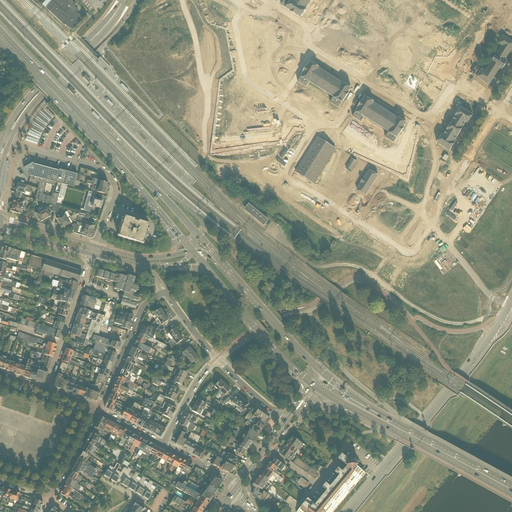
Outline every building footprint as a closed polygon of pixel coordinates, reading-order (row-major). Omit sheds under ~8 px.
[(53,0),(46,8),(64,26),(65,25),(71,30),(82,17),(73,8),(76,5),(70,0),(53,0)] [(195,0),(208,25),(225,30),(232,70),(219,80),(210,154),(286,143),(295,130),(334,135),(339,150),(394,174),(408,181),(416,143),(418,137),(416,137),(415,141),(414,141),(414,142),(415,142),(413,151),(411,151),(411,152),(413,153),(412,157),(410,157),(410,158),(411,158),(411,161),(410,161),(410,163),(407,162),(407,164),(410,165),(409,167),(408,167),(407,168),(405,168),(404,169),(407,170),(406,175),(405,174),(404,176),(400,174),(401,171),(399,170),(398,173),(394,171),(395,169),(394,168),(392,171),(389,169),(390,166),(389,165),(387,168),(384,167),(384,164),(383,163),(382,166),(378,164),(379,161),(378,161),(376,163),(372,161),(373,159),(372,158),(371,161),(367,159),(368,156),(367,156),(365,158),(361,156),(362,154),(361,153),(360,156),(356,154),(357,151),(356,151),(354,154),(350,152),(351,150),(350,150),(348,152),(344,150),(345,148),(344,147),(343,149),(341,148),(342,147),(342,146),(340,146),(339,144),(341,143),(340,142),(339,142),(336,134),(330,133),(330,131),(329,131),(328,133),(324,132),(324,130),(323,130),(323,132),(319,131),(319,127),(320,121),(318,120),(318,123),(314,123),(314,120),(313,120),(312,126),(311,126),(311,130),(307,130),(307,127),(305,127),(305,129),(301,129),(301,127),(300,127),(300,128),(294,128),(291,132),(289,131),(288,132),(290,133),(288,136),(286,135),(286,136),(287,137),(285,141),(284,140),(283,140),(283,141),(279,142),(279,140),(278,140),(278,142),(274,143),(273,141),(272,141),(272,143),(269,144),(268,140),(266,140),(266,143),(262,144),(262,141),(260,141),(261,144),(257,144),(256,142),(255,142),(255,145),(250,145),(250,143),(248,143),(249,146),(245,146),(244,144),(243,144),(243,147),(239,147),(238,145),(237,145),(237,148),(233,148),(232,145),(231,146),(231,149),(227,149),(226,146),(224,146),(225,149),(221,150),(220,147),(219,147),(219,150),(215,151),(215,149),(213,149),(214,145),(217,145),(217,144),(214,144),(214,139),(218,139),(218,138),(215,137),(215,134),(219,133),(219,132),(215,132),(216,127),(219,127),(219,126),(216,125),(217,121),(220,121),(220,120),(217,119),(218,115),(221,115),(221,114),(218,113),(218,109),(221,109),(222,107),(219,107),(219,103),(222,103),(222,102),(219,101),(220,97),(223,97),(223,96),(219,96),(219,92),(222,92),(222,91),(220,90),(220,86),(222,86),(223,85),(220,85),(221,82),(223,82),(224,81),(223,80),(226,78),(227,80),(228,79),(227,77),(231,74),(232,76),(233,75),(232,73),(235,71),(233,65),(236,64),(235,63),(233,63),(232,59),(234,58),(234,57),(232,57),(231,53),(238,52),(237,45),(230,46),(229,42),(231,41),(231,40),(229,40),(228,36),(230,35),(230,34),(228,34),(227,29),(223,27),(224,25),(222,25),(222,27),(216,25),(216,23),(215,22),(214,25),(209,23),(207,18),(209,17),(208,15),(206,16),(204,12),(207,10),(206,8),(203,10),(201,6),(204,4),(203,3),(200,4),(198,1),(199,0),(195,0)] [(292,0),(291,0),(284,0),(281,5),(291,11),(290,12),(296,16),(296,15),(301,18),(306,10),(306,9),(311,0),(292,0)] [(154,9),(155,11),(169,5),(168,3),(154,9)] [(424,106),(417,96),(425,79),(426,78),(425,78),(427,75),(427,76),(428,75),(427,74),(436,58),(449,58),(495,5),(492,3),(489,7),(486,5),(485,7),(488,9),(486,10),(487,11),(486,12),(483,10),(482,12),(484,14),(482,17),(481,16),(480,17),(481,18),(478,22),(477,21),(476,22),(477,23),(474,26),(473,25),(472,26),(473,27),(470,31),(469,30),(468,30),(470,32),(466,35),(465,34),(465,35),(466,36),(454,50),(451,53),(450,53),(449,53),(450,54),(448,56),(448,55),(447,55),(447,57),(443,56),(443,55),(442,55),(442,56),(437,56),(437,55),(436,55),(436,56),(435,56),(432,62),(431,62),(430,62),(431,63),(429,68),(428,67),(428,68),(429,69),(420,87),(418,86),(418,88),(419,89),(415,98),(418,102),(418,103),(418,104),(419,103),(422,107),(421,107),(421,109),(422,109),(422,112),(420,112),(420,113),(421,114),(421,117),(422,117),(424,106)] [(505,64),(506,62),(507,62),(505,61),(511,48),(511,41),(503,36),(498,44),(502,46),(487,71),(485,70),(484,72),(482,70),(476,66),(472,73),(475,75),(474,76),(475,77),(475,76),(477,77),(489,85),(500,68),(502,70),(503,68),(504,68),(506,64),(505,64)] [(319,68),(310,63),(308,67),(307,67),(303,73),(304,73),(298,82),(306,88),(310,82),(334,97),(330,103),(339,108),(345,99),(349,93),(351,89),(343,83),(343,84),(319,68)] [(85,75),(82,78),(88,84),(91,81),(85,75)] [(354,77),(352,77),(352,82),(364,83),(363,86),(365,86),(366,79),(364,78),(363,80),(361,80),(361,78),(360,78),(359,80),(358,80),(358,78),(356,77),(356,79),(354,79),(354,77)] [(70,87),(68,89),(73,95),(76,93),(70,87)] [(361,123),(362,122),(365,117),(389,132),(385,138),(394,143),(400,134),(404,128),(406,123),(398,118),(374,103),(365,97),(363,102),(362,102),(358,108),(359,108),(353,117),(361,123)] [(473,115),(461,108),(456,116),(456,117),(444,136),(442,135),(437,143),(450,151),(473,115)] [(313,183),(333,152),(335,149),(318,137),(296,172),(313,183)] [(347,167),(351,170),(356,162),(352,159),(347,167)] [(34,177),(33,180),(34,182),(39,183),(35,199),(50,203),(56,205),(57,202),(61,184),(74,187),(78,174),(73,173),(73,174),(72,174),(72,173),(69,172),(68,172),(67,172),(64,171),(63,171),(62,170),(60,170),(58,171),(53,169),(49,168),(33,164),(33,163),(24,168),(29,177),(30,176),(34,177)] [(364,180),(363,179),(361,183),(357,190),(366,196),(378,176),(370,170),(364,180)] [(87,184),(92,185),(92,186),(106,189),(108,183),(105,183),(105,181),(94,178),(93,179),(92,181),(89,181),(89,182),(87,181),(87,184)] [(17,191),(16,194),(22,196),(22,193),(25,194),(25,192),(29,193),(31,192),(32,187),(31,186),(27,185),(27,186),(18,184),(16,191),(17,191)] [(97,192),(105,194),(106,189),(92,186),(91,189),(97,191),(97,192)] [(100,209),(102,201),(94,199),(95,193),(90,192),(84,211),(92,213),(94,207),(100,209)] [(22,209),(22,208),(23,206),(24,202),(14,199),(12,206),(22,209)] [(21,214),(22,209),(12,206),(11,211),(21,214)] [(245,212),(265,229),(269,223),(249,206),(245,212)] [(45,219),(51,216),(46,207),(44,209),(41,210),(45,219)] [(41,210),(38,212),(35,213),(40,222),(45,219),(41,210)] [(69,218),(68,217),(67,218),(65,213),(56,218),(59,223),(69,218)] [(123,222),(122,221),(118,231),(120,232),(119,236),(142,244),(144,239),(145,240),(148,230),(147,229),(148,225),(125,217),(123,222)] [(72,223),(71,220),(69,221),(68,219),(69,218),(59,223),(62,229),(71,224),(72,223)] [(93,230),(95,224),(84,221),(84,224),(80,223),(81,223),(79,222),(77,222),(76,225),(79,226),(82,227),(82,226),(85,227),(84,228),(93,230)] [(82,227),(80,233),(86,235),(87,236),(87,235),(91,237),(93,230),(84,228),(85,227),(82,226),(82,227)] [(1,252),(30,259),(31,255),(2,246),(1,252)] [(1,252),(0,255),(0,258),(6,260),(7,259),(18,261),(17,264),(27,267),(30,259),(1,252)] [(45,260),(31,255),(30,259),(27,267),(28,267),(41,270),(45,260)] [(59,276),(78,282),(82,271),(45,260),(41,270),(42,270),(41,271),(44,272),(53,274),(59,276)] [(0,262),(0,267),(1,268),(9,271),(9,272),(11,273),(12,269),(13,267),(7,266),(7,264),(0,262)] [(98,270),(96,277),(116,283),(114,289),(116,289),(118,281),(113,279),(114,275),(98,270)] [(136,293),(136,291),(138,285),(133,284),(135,278),(127,275),(126,277),(116,274),(115,276),(114,275),(113,279),(118,281),(116,289),(122,291),(122,292),(124,293),(121,304),(135,309),(139,297),(140,297),(140,298),(141,297),(139,294),(138,294),(136,293)] [(0,277),(0,284),(6,285),(8,286),(15,288),(17,282),(11,281),(8,280),(0,277)] [(59,279),(59,282),(59,283),(77,288),(77,287),(78,283),(70,281),(66,280),(66,281),(64,281),(59,279)] [(57,286),(67,289),(66,290),(75,293),(76,293),(77,288),(59,283),(58,283),(57,286)] [(5,288),(6,285),(0,284),(0,290),(3,291),(11,294),(12,290),(5,288)] [(57,288),(55,287),(53,293),(72,299),(73,299),(75,293),(66,290),(65,290),(63,289),(60,289),(57,288)] [(60,302),(70,306),(72,299),(53,293),(51,298),(51,299),(60,302)] [(81,301),(95,305),(101,307),(102,304),(102,305),(103,301),(102,301),(90,297),(84,295),(84,296),(83,295),(81,301)] [(2,305),(8,307),(8,306),(9,300),(4,299),(1,298),(0,297),(0,303),(3,305),(2,305)] [(86,310),(86,308),(87,306),(93,309),(95,305),(81,301),(79,306),(80,306),(80,308),(86,310)] [(56,308),(68,312),(70,306),(60,302),(60,303),(58,302),(56,308)] [(0,303),(0,309),(7,311),(8,307),(2,305),(3,305),(0,303)] [(57,314),(66,318),(68,312),(56,308),(53,307),(51,309),(58,311),(57,314)] [(97,314),(86,310),(80,308),(77,315),(86,318),(91,320),(95,321),(97,314)] [(151,318),(152,316),(154,319),(156,317),(157,319),(164,314),(160,308),(151,314),(149,316),(151,318)] [(117,315),(116,319),(130,324),(133,315),(131,315),(125,313),(124,317),(117,315)] [(95,321),(102,324),(105,316),(97,314),(95,321)] [(162,325),(168,320),(164,314),(157,319),(159,322),(157,323),(159,326),(156,329),(157,330),(158,333),(164,329),(162,325)] [(90,323),(85,321),(86,318),(77,315),(75,322),(89,326),(90,323)] [(50,316),(50,318),(46,317),(45,319),(64,325),(65,319),(57,317),(57,318),(50,316)] [(0,322),(1,323),(1,324),(8,326),(8,325),(19,328),(20,324),(3,319),(3,320),(0,318),(0,322)] [(111,318),(110,321),(115,323),(121,325),(120,327),(129,330),(130,324),(116,319),(111,318)] [(64,325),(45,319),(44,321),(46,322),(46,323),(54,325),(54,328),(62,331),(64,325)] [(111,347),(119,350),(121,343),(112,341),(111,339),(98,335),(102,324),(95,321),(91,320),(90,322),(90,323),(89,326),(88,329),(87,333),(86,336),(85,339),(92,341),(107,346),(111,347)] [(83,328),(86,329),(88,329),(89,326),(75,322),(73,328),(82,331),(83,328)] [(35,334),(42,336),(43,334),(59,339),(61,332),(39,324),(36,330),(35,334)] [(156,329),(150,327),(149,329),(143,326),(140,333),(147,337),(149,333),(154,336),(157,330),(156,329)] [(85,339),(86,336),(81,334),(82,331),(73,328),(71,335),(85,339)] [(176,331),(174,328),(168,333),(172,339),(179,333),(177,330),(176,331)] [(152,343),(152,342),(153,342),(155,343),(154,345),(161,349),(163,345),(147,337),(140,333),(138,337),(145,341),(146,340),(152,343)] [(177,344),(183,339),(181,337),(182,336),(179,333),(172,339),(177,344)] [(145,342),(145,341),(138,337),(136,341),(150,348),(152,346),(145,342)] [(148,353),(149,351),(150,348),(136,341),(133,346),(148,353)] [(55,351),(57,345),(47,342),(46,344),(44,344),(43,347),(46,348),(55,351)] [(115,359),(117,354),(110,351),(112,348),(110,348),(111,347),(107,346),(106,347),(100,345),(98,348),(97,351),(115,359)] [(147,360),(149,357),(141,354),(142,352),(133,347),(131,352),(147,360)] [(193,352),(189,347),(182,353),(187,358),(193,352)] [(55,351),(46,348),(45,348),(46,348),(44,354),(53,358),(55,351)] [(77,352),(66,349),(64,355),(72,358),(74,359),(77,352)] [(95,350),(93,355),(104,360),(113,364),(115,359),(97,351),(95,350)] [(145,361),(147,361),(147,360),(131,352),(128,356),(137,361),(137,360),(138,359),(142,361),(143,360),(145,361)] [(187,358),(191,364),(198,358),(193,352),(187,358)] [(11,353),(9,359),(5,370),(6,370),(6,371),(6,372),(7,372),(8,372),(9,371),(11,372),(16,358),(17,355),(11,353)] [(44,354),(41,362),(45,363),(44,365),(40,363),(37,371),(36,373),(37,373),(34,381),(44,384),(53,358),(44,354)] [(64,355),(62,362),(69,364),(69,363),(70,363),(77,366),(78,363),(72,361),(72,358),(64,355)] [(126,362),(134,366),(144,370),(145,368),(139,365),(140,363),(141,362),(137,360),(137,361),(128,356),(126,362)] [(9,359),(6,358),(3,357),(0,364),(0,368),(5,370),(9,359)] [(22,360),(19,359),(16,358),(11,372),(13,373),(14,374),(15,375),(16,374),(17,374),(21,362),(22,360)] [(98,358),(97,360),(93,358),(92,360),(111,368),(113,364),(104,360),(104,361),(98,358)] [(28,360),(28,362),(22,376),(28,378),(32,369),(34,362),(28,360)] [(91,363),(95,364),(101,367),(101,368),(109,372),(111,368),(92,360),(91,363)] [(24,363),(21,362),(17,374),(22,376),(28,362),(24,361),(24,363)] [(134,366),(126,362),(125,363),(122,369),(138,376),(137,376),(140,370),(133,367),(134,366)] [(66,373),(69,365),(61,363),(54,385),(54,387),(57,388),(58,389),(59,390),(60,389),(66,373)] [(100,368),(100,369),(97,367),(95,370),(92,369),(92,371),(98,374),(106,378),(109,372),(101,368),(100,368)] [(28,378),(34,381),(37,373),(36,373),(37,371),(32,369),(28,378)] [(120,374),(130,379),(131,377),(136,379),(137,380),(139,377),(138,376),(122,369),(120,374)] [(184,380),(187,373),(176,369),(174,374),(177,376),(184,380)] [(71,377),(68,376),(69,374),(66,373),(60,389),(65,391),(71,377)] [(104,384),(106,378),(98,374),(95,380),(96,381),(104,384)] [(82,381),(83,377),(81,376),(79,382),(76,381),(72,394),(77,396),(80,387),(82,381)] [(129,385),(129,384),(130,382),(125,379),(119,376),(115,384),(125,388),(128,384),(129,385)] [(174,382),(181,385),(184,380),(177,376),(174,382)] [(76,381),(73,380),(74,378),(71,377),(65,391),(68,392),(68,394),(70,394),(72,394),(76,381)] [(86,379),(85,382),(83,388),(80,387),(77,396),(78,397),(80,398),(81,397),(82,397),(83,397),(88,384),(89,381),(86,379)] [(214,386),(217,389),(219,391),(225,384),(225,383),(223,382),(220,380),(214,386)] [(95,383),(94,386),(90,400),(95,401),(96,401),(97,398),(98,398),(100,391),(101,391),(104,384),(96,381),(95,383)] [(88,384),(83,397),(83,398),(90,400),(94,386),(88,384)] [(129,390),(125,388),(115,384),(112,391),(119,395),(122,391),(127,394),(129,390)] [(224,396),(230,389),(228,387),(228,386),(226,384),(226,385),(225,384),(219,391),(224,396)] [(176,396),(179,390),(172,386),(170,385),(167,392),(176,396)] [(115,403),(119,395),(112,391),(108,399),(115,403)] [(166,394),(164,397),(165,397),(166,397),(166,398),(174,401),(176,396),(167,392),(166,394)] [(233,404),(234,403),(237,406),(243,399),(240,396),(240,397),(237,395),(231,403),(233,404)] [(145,409),(150,401),(145,398),(141,407),(144,408),(145,409)] [(122,407),(121,406),(117,404),(115,403),(108,399),(106,403),(114,407),(116,405),(116,406),(117,407),(124,411),(126,409),(122,407)] [(245,408),(248,404),(246,402),(243,399),(237,406),(237,407),(236,408),(241,412),(239,414),(242,416),(247,410),(245,408)] [(202,410),(204,411),(208,403),(204,401),(203,402),(198,400),(197,402),(197,401),(194,406),(202,410)] [(143,412),(142,414),(135,424),(142,427),(149,415),(150,411),(151,412),(152,409),(155,403),(151,401),(150,401),(145,409),(144,408),(143,412)] [(105,407),(120,415),(121,412),(116,410),(114,410),(113,410),(114,407),(106,403),(105,407)] [(175,411),(176,409),(168,404),(165,403),(162,408),(163,408),(163,409),(173,414),(175,411)] [(193,409),(192,411),(199,415),(202,410),(194,406),(193,409)] [(134,412),(136,408),(133,407),(131,411),(126,409),(124,411),(123,413),(122,416),(129,420),(133,412),(134,412)] [(160,413),(162,414),(162,415),(170,419),(172,417),(173,414),(163,409),(160,413)] [(261,430),(262,429),(269,419),(257,410),(255,413),(254,414),(249,411),(243,420),(261,430)] [(137,411),(136,413),(134,412),(133,412),(129,420),(135,424),(142,414),(137,411)] [(511,411),(511,412),(510,412),(502,422),(502,423),(502,424),(502,425),(503,425),(504,425),(505,425),(506,425),(511,417),(511,411)] [(195,418),(191,417),(191,416),(185,413),(182,419),(193,425),(193,424),(194,422),(194,421),(195,418)] [(151,416),(149,415),(142,427),(148,431),(153,422),(149,420),(150,419),(149,419),(151,416)] [(96,435),(97,433),(100,435),(101,432),(108,421),(100,417),(92,432),(96,435)] [(154,434),(160,424),(158,424),(157,425),(155,424),(158,420),(155,418),(153,422),(148,431),(154,434)] [(193,425),(182,419),(179,425),(184,427),(183,428),(186,430),(191,433),(191,432),(192,433),(195,428),(194,425),(193,424),(193,425)] [(239,423),(238,425),(244,428),(245,425),(250,428),(248,430),(249,430),(258,435),(261,430),(243,420),(241,419),(239,423)] [(111,433),(115,425),(108,421),(101,432),(108,436),(108,434),(110,435),(111,433)] [(161,437),(166,428),(160,424),(154,434),(161,438),(161,437)] [(121,428),(115,425),(111,433),(114,435),(113,436),(114,436),(110,443),(112,444),(113,442),(113,441),(114,440),(115,438),(121,428)] [(118,439),(118,438),(122,439),(126,431),(126,429),(124,429),(123,429),(121,428),(115,438),(118,439)] [(182,447),(186,440),(185,440),(187,437),(184,436),(186,430),(183,428),(175,444),(182,447)] [(252,443),(253,441),(254,442),(255,441),(256,440),(256,438),(255,437),(256,436),(257,437),(258,435),(249,430),(248,432),(245,431),(242,437),(243,438),(242,438),(244,439),(245,439),(252,443)] [(127,441),(131,433),(130,433),(128,431),(128,432),(126,431),(122,439),(119,444),(123,446),(125,441),(127,441)] [(99,447),(103,439),(96,435),(92,432),(87,442),(93,446),(94,446),(95,445),(99,447)] [(187,440),(186,440),(182,447),(183,448),(182,449),(191,453),(196,445),(199,440),(198,440),(200,437),(192,433),(191,432),(191,433),(187,440)] [(127,441),(125,445),(128,447),(127,449),(129,450),(137,436),(131,433),(127,441)] [(129,451),(132,452),(135,446),(138,448),(142,439),(137,436),(129,450),(129,451)] [(236,445),(246,450),(247,450),(252,443),(245,439),(244,439),(241,443),(234,440),(235,438),(231,436),(228,441),(233,444),(236,445)] [(305,445),(293,436),(291,439),(290,438),(288,441),(289,442),(288,442),(298,449),(300,446),(301,447),(303,445),(304,446),(305,445)] [(148,442),(142,439),(138,448),(134,454),(137,455),(140,450),(143,452),(148,442)] [(94,446),(93,446),(87,442),(83,448),(84,449),(83,449),(88,452),(93,454),(94,454),(96,450),(98,452),(100,450),(94,446)] [(148,442),(143,452),(142,453),(146,455),(144,459),(146,460),(150,453),(154,445),(152,445),(152,444),(150,443),(148,442)] [(298,450),(298,449),(288,442),(287,444),(286,444),(284,446),(285,448),(293,454),(295,451),(296,452),(298,450),(299,451),(299,450),(298,450)] [(245,452),(245,453),(246,450),(236,445),(233,444),(232,446),(237,449),(235,452),(243,456),(245,452)] [(152,462),(159,448),(154,445),(150,453),(153,454),(149,461),(152,462)] [(191,453),(202,459),(206,451),(196,445),(191,453)] [(159,448),(152,462),(155,463),(158,457),(161,459),(165,452),(159,448)] [(291,461),(293,458),(292,457),(294,455),(293,454),(285,448),(280,454),(290,461),(291,461)] [(87,455),(87,454),(82,452),(81,452),(80,453),(81,454),(79,457),(80,458),(95,467),(97,464),(94,462),(88,458),(89,456),(87,455)] [(161,459),(159,463),(165,465),(167,462),(166,462),(171,455),(165,452),(161,459)] [(235,461),(236,458),(227,453),(227,454),(224,452),(222,455),(223,455),(221,459),(235,466),(237,463),(236,462),(235,461)] [(169,470),(176,457),(174,457),(174,455),(173,454),(171,455),(166,462),(167,462),(170,464),(167,469),(169,470)] [(339,459),(343,462),(347,465),(347,466),(348,466),(362,478),(363,478),(362,477),(366,473),(357,466),(359,465),(352,459),(351,461),(343,454),(339,459)] [(231,475),(231,474),(235,466),(221,459),(217,456),(212,465),(231,475)] [(468,460),(457,474),(457,475),(457,476),(457,477),(458,477),(459,477),(459,476),(460,476),(472,462),(474,459),(475,458),(475,457),(475,456),(474,456),(473,456),(471,457),(468,460)] [(98,470),(98,469),(95,467),(80,458),(79,457),(74,468),(72,471),(78,475),(80,471),(84,474),(84,475),(91,480),(97,483),(99,480),(94,478),(92,477),(96,470),(98,470)] [(178,458),(176,457),(169,470),(167,474),(166,475),(169,477),(172,472),(175,467),(177,468),(178,467),(181,460),(181,459),(179,458),(178,458)] [(285,467),(288,469),(288,468),(275,458),(274,458),(273,458),(272,459),(272,461),(271,463),(278,468),(281,470),(282,471),(285,467)] [(182,472),(187,462),(182,459),(181,460),(178,467),(181,469),(180,471),(182,472)] [(187,476),(193,465),(187,462),(182,472),(185,473),(184,474),(187,476)] [(104,476),(109,479),(110,477),(112,479),(117,470),(120,465),(117,463),(114,468),(110,466),(104,476)] [(285,477),(281,473),(279,472),(281,470),(278,468),(271,463),(267,467),(279,476),(287,482),(288,482),(289,480),(285,477)] [(127,469),(128,467),(121,464),(118,470),(121,472),(124,467),(127,469)] [(320,474),(324,469),(319,464),(314,470),(315,471),(320,474)] [(333,511),(337,508),(338,508),(337,508),(343,500),(344,501),(344,500),(343,500),(349,493),(350,493),(350,492),(356,486),(356,485),(362,478),(348,466),(343,471),(339,468),(336,472),(339,475),(330,485),(327,483),(323,487),(326,490),(315,504),(308,499),(297,511),(333,511)] [(127,469),(124,467),(121,473),(117,470),(112,479),(111,480),(116,483),(117,482),(119,483),(120,481),(127,469)] [(149,471),(171,483),(169,486),(173,488),(174,489),(175,487),(178,489),(192,498),(198,501),(198,502),(205,507),(210,501),(198,494),(185,487),(187,483),(184,482),(183,483),(182,485),(179,483),(177,482),(174,480),(169,477),(166,475),(164,474),(152,467),(149,471)] [(267,467),(262,474),(269,480),(273,476),(276,479),(280,482),(285,485),(287,482),(279,476),(267,467)] [(128,468),(127,469),(120,481),(123,483),(122,484),(127,487),(128,486),(127,486),(132,477),(129,475),(132,470),(128,468)] [(79,481),(80,481),(82,478),(78,475),(72,471),(68,478),(78,484),(79,481)] [(134,492),(135,490),(134,490),(139,482),(139,481),(136,479),(139,474),(135,472),(132,477),(127,486),(128,486),(130,487),(129,489),(134,492)] [(264,488),(268,491),(271,487),(266,484),(269,480),(262,474),(261,475),(260,475),(259,476),(259,478),(255,484),(263,490),(264,488)] [(141,496),(142,494),(147,486),(146,486),(143,484),(146,478),(142,476),(139,481),(139,482),(134,490),(135,490),(137,491),(136,493),(141,496)] [(222,481),(212,476),(208,481),(210,483),(208,485),(217,490),(223,483),(222,481)] [(73,489),(74,488),(75,488),(78,484),(68,478),(66,483),(67,483),(66,484),(73,489)] [(150,481),(146,486),(147,486),(142,494),(144,496),(143,497),(148,500),(154,490),(150,488),(153,483),(150,481)] [(203,485),(205,486),(202,489),(214,496),(217,490),(208,485),(205,483),(203,485)] [(82,496),(73,490),(73,489),(66,484),(63,489),(76,498),(79,500),(82,496)] [(255,484),(254,485),(253,486),(255,487),(253,495),(258,499),(264,491),(263,490),(255,484)] [(13,491),(6,489),(3,497),(8,498),(7,499),(8,500),(7,502),(9,502),(13,491)] [(63,489),(60,494),(67,499),(68,497),(74,501),(76,498),(63,489)] [(202,489),(198,494),(210,501),(214,496),(202,489)] [(17,501),(20,494),(13,491),(9,502),(13,504),(14,502),(13,501),(14,500),(17,501)] [(258,499),(263,503),(266,499),(267,498),(268,497),(269,494),(264,491),(258,499)] [(43,503),(31,497),(29,500),(26,499),(27,499),(23,497),(22,500),(28,502),(40,508),(43,503)] [(200,511),(186,502),(185,503),(177,497),(174,502),(180,506),(179,507),(184,510),(187,511),(200,511)] [(201,511),(205,507),(198,502),(197,502),(195,504),(188,500),(186,502),(200,511),(201,511)] [(142,511),(145,507),(137,501),(133,506),(142,511)] [(38,511),(40,508),(28,502),(27,504),(27,505),(24,504),(23,506),(30,509),(36,511),(38,511)]
